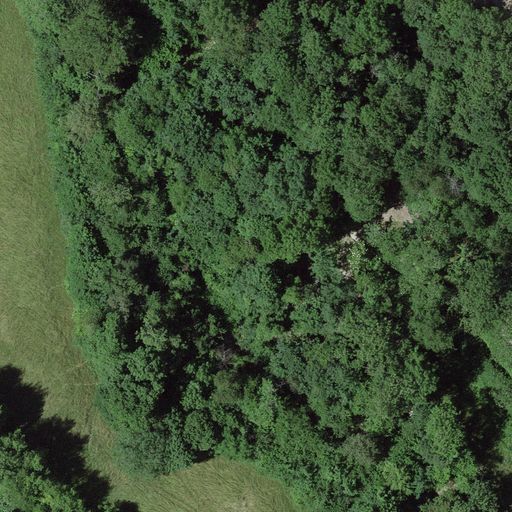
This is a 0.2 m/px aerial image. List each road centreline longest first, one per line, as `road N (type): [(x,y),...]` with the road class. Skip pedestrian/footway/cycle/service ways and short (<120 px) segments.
road 1 (unknown): [(356,511),(323,464),(163,361),(117,296),(81,61),(60,0)]
road 2 (track): [(499,511),(321,238),(426,215),(511,152)]
road 3 (track): [(426,215),(511,321)]
